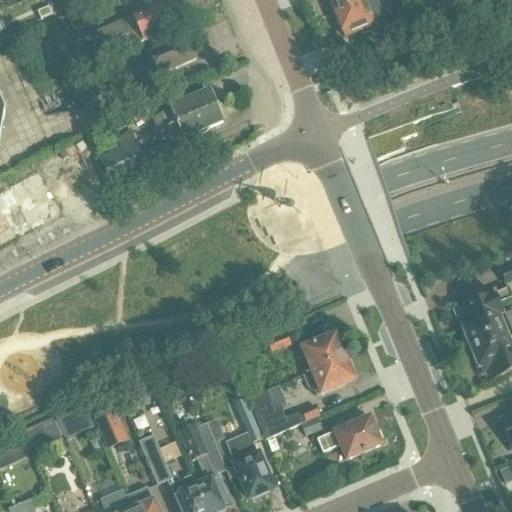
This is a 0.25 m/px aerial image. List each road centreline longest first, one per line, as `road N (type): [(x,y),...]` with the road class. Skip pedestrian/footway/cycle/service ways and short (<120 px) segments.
road 1 (primary): [(0,396),(201,298),(395,223),(511,188)]
road 2 (primary): [(511,143),(183,257),(0,344)]
road 3 (unclassified): [(452,462),(316,134)]
road 4 (unclassified): [(0,289),(316,134)]
road 5 (residential): [(316,134),(265,0)]
road 6 (residential): [(337,511),(452,462)]
